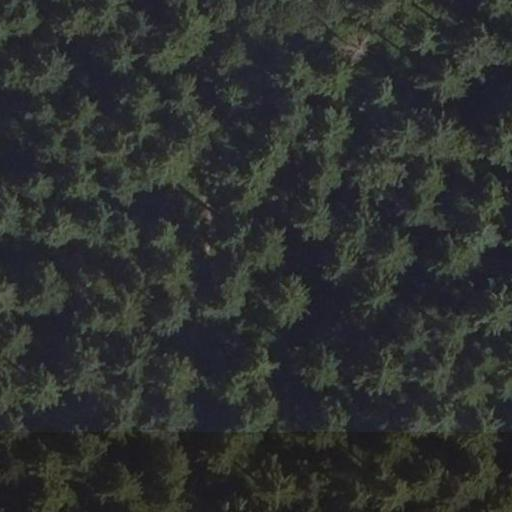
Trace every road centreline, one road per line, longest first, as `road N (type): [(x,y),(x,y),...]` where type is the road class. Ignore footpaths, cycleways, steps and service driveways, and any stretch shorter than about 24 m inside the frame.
road 1 (track): [(203,511),(219,253)]
road 2 (track): [(222,0),(219,253)]
road 3 (track): [(0,235),(219,253)]
